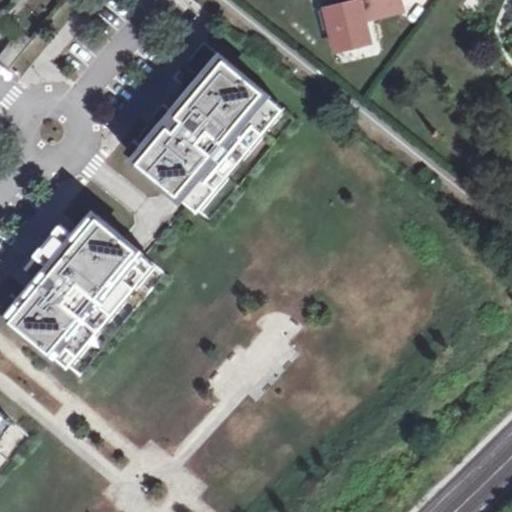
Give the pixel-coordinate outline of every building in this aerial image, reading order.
[(405,0),(334,0),(336,8),(325,11),(337,59),(379,49),(373,24),(409,15),(405,0)] [(21,32),(0,58),(0,62),(10,71),(34,43),(21,32)] [(152,154),(143,165),(186,201),(212,223),(298,120),(220,55),(174,111),(182,119),(173,130),(164,123),(143,147),(152,154)] [(41,278),(9,318),(83,379),(170,276),(139,250),(95,214),(76,237),(64,227),(48,246),(39,257),(50,266),(41,278)] [(50,266),(39,257),(29,269),(41,278),(50,266)] [(0,478),(32,440),(0,412),(0,478)]
